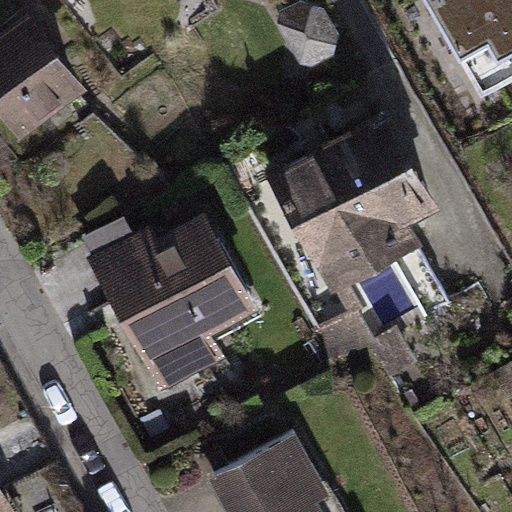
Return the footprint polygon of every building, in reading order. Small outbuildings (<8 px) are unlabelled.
[(307,0),(296,0),(280,9),(277,25),(298,64),(314,64),(333,56),(339,31),(325,6),(307,0)] [(511,0),(427,0),(479,94),(511,75),(511,0)] [(25,10),(0,28),(0,108),(20,134),(83,85),(25,10)] [(312,150),(268,176),(333,287),(414,240),(402,220),(435,200),(393,129),(395,121),(388,110),(378,108),(310,147),(312,150)] [(153,220),(87,257),(161,389),(223,355),(210,331),(258,305),(204,208),(160,232),(153,220)] [(124,213),(82,236),(90,252),(133,229),(124,213)] [(356,304),(314,328),(335,364),(372,342),(391,374),(418,359),(397,324),(375,337),(356,304)] [(511,361),(493,372),(508,397),(511,394),(511,361)] [(294,432),(209,479),(227,511),(344,511),(326,478),(321,480),(294,432)] [(0,511),(20,511),(0,474),(0,511)]
